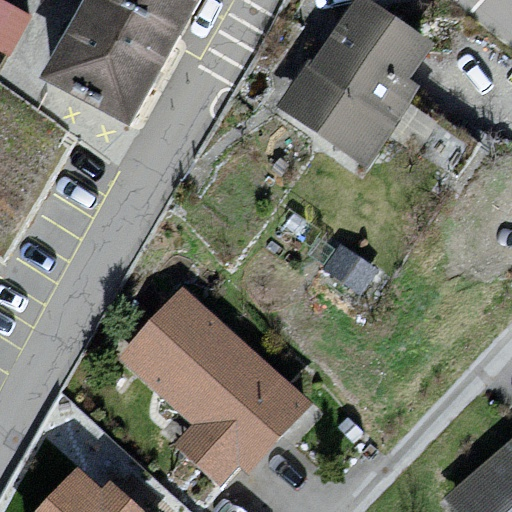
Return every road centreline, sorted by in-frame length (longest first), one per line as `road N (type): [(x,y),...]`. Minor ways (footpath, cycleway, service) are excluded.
road 1 (residential): [(254,0),(130,204),(0,446)]
road 2 (unknown): [(349,511),(511,327)]
